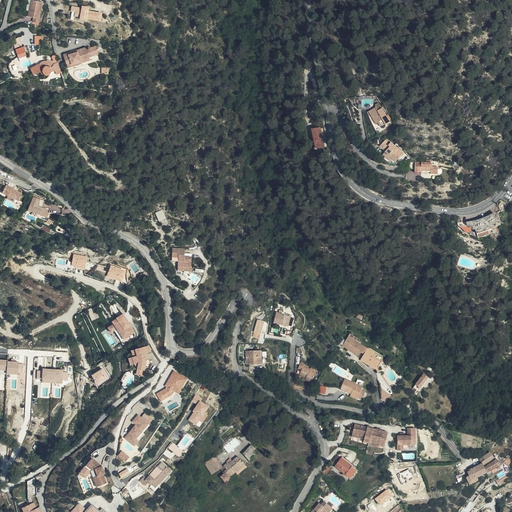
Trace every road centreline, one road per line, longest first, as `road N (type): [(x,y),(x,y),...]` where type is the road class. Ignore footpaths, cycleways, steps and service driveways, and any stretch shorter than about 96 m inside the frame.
road 1 (residential): [(0,158),(84,219),(137,242),(163,283),(175,349),(201,348),(236,297),(249,297),(236,330),(238,370),(312,424),(324,444),(293,511)]
road 2 (tertiary): [(511,175),(469,212),(382,202),(356,188),(334,134),(314,0)]
road 3 (track): [(0,329),(26,334),(74,306),(71,288),(35,273),(37,265)]
